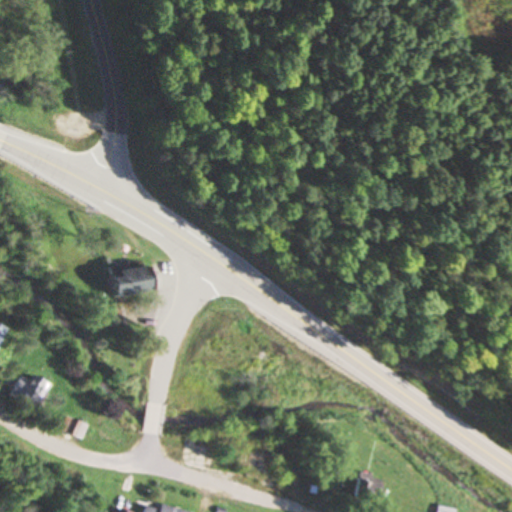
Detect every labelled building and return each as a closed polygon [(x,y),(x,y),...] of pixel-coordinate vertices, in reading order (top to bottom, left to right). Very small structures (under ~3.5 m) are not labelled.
[(135,266),(139,290),(102,298),(98,280),(110,277),(109,272),(135,266)] [(16,380),(6,397),(30,411),(45,383),(30,375),(25,385),(16,380)] [(62,417),(56,432),(77,440),(83,425),(62,417)] [(240,441),(237,451),(273,461),(276,451),(240,441)] [(349,470),(340,503),(360,508),(362,501),(373,504),(380,479),(349,470)]
